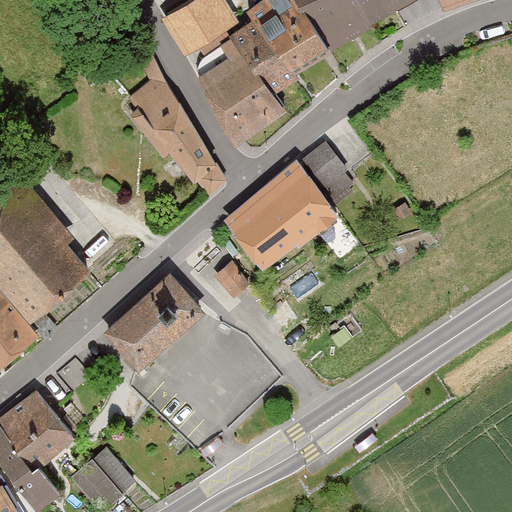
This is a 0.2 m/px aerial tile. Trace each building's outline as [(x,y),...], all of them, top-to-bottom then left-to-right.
[(227,0),(186,0),(163,15),(186,53),(240,19),(227,0)] [(252,15),(296,68),(332,48),(305,2),(301,5),(297,0),(258,0),(247,8),(252,15)] [(305,2),(332,48),(372,24),(370,20),(359,0),(297,0),(301,5),(305,2)] [(359,0),(370,20),(404,0),(359,0)] [(222,43),(233,52),(264,76),(274,89),(300,74),(296,68),(252,15),(229,31),(231,36),(222,43)] [(169,150),(194,180),(197,178),(211,193),(227,178),(216,162),(146,41),(136,51),(152,79),(123,102),(163,155),(169,150)] [(287,107),(274,89),(264,76),(233,52),(196,74),(237,140),(287,107)] [(305,156),(233,218),(278,270),(350,208),(305,156)] [(22,168),(0,185),(0,267),(41,318),(104,269),(22,168)] [(220,272),(242,295),(258,280),(236,257),(220,272)] [(181,270),(111,330),(145,370),(215,309),(181,270)] [(0,319),(4,317),(30,350),(47,332),(0,277),(0,319)] [(0,372),(30,350),(4,317),(0,319),(0,372)] [(55,457),(88,434),(49,381),(10,414),(55,457)] [(10,414),(0,422),(0,444),(48,505),(75,486),(55,457),(10,414)] [(105,509),(141,479),(112,444),(76,474),(105,509)] [(0,511),(29,511),(11,482),(0,488),(0,511)]
